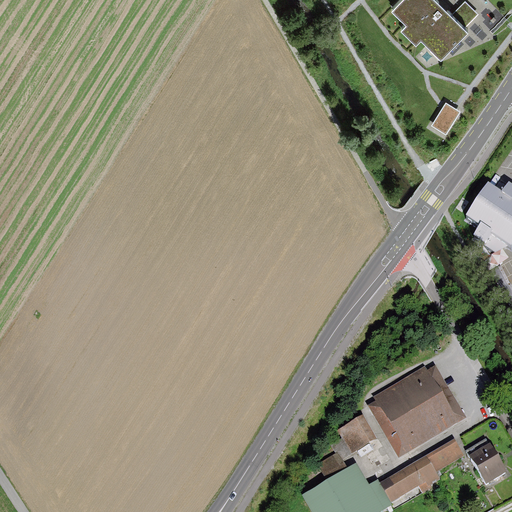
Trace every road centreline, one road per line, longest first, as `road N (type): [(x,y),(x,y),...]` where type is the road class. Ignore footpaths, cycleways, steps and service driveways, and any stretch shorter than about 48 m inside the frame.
road 1 (tertiary): [(406,246),(220,511)]
road 2 (track): [(441,201),(323,0)]
road 3 (residential): [(406,246),(511,424)]
road 4 (tertiary): [(511,88),(406,246)]
